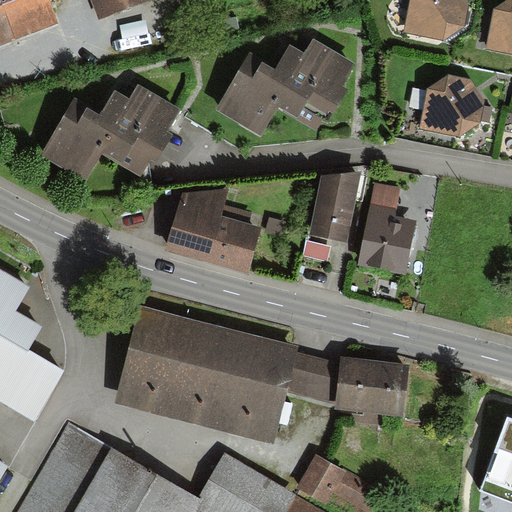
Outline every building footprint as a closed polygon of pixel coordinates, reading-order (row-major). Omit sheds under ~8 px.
[(0,0),(0,47),(57,25),(47,0),(0,0)] [(93,0),(104,25),(168,0),(93,0)] [(410,0),(404,34),(444,44),(465,31),(469,8),(463,0),(410,0)] [(511,0),(493,12),(487,51),(511,57),(511,0)] [(316,43),(307,57),(292,48),(280,69),(276,75),(252,61),(220,114),(261,139),(279,108),(318,132),(327,116),(336,121),(352,93),(345,90),(358,68),(316,43)] [(426,94),(420,132),(460,141),(480,126),(484,102),(470,84),(449,79),(426,94)] [(139,88),(130,105),(114,96),(104,114),(101,119),(74,103),(42,159),(86,184),(103,156),(144,180),(151,167),(156,170),(174,141),(168,137),(182,113),(139,88)] [(322,179),(309,237),(347,245),(361,175),(322,179)] [(357,266),(405,276),(416,224),(395,220),(401,191),(375,185),(357,266)] [(184,197),(166,253),(248,277),(261,231),(226,221),(221,219),(229,191),(184,197)] [(286,224),(270,219),(266,233),(282,238),(286,224)] [(331,248),(307,242),(303,257),(328,263),(331,248)] [(26,290),(0,274),(0,406),(31,425),(60,376),(23,355),(37,331),(11,315),(26,290)] [(140,307),(114,401),(272,443),(285,395),(294,356),(296,349),(140,307)] [(285,395),(335,407),(334,414),(403,420),(407,368),(383,367),(339,363),(339,367),(294,356),(285,395)] [(511,511),(511,421),(509,420),(476,509),(483,511),(511,511)] [(332,511),(328,510),(296,492),(224,450),(198,496),(69,422),(17,511),(332,511)] [(335,497),(362,511),(369,511),(381,491),(347,472),(316,455),(296,492),(328,510),(335,497)] [(0,468),(0,487),(8,473),(0,468)]
